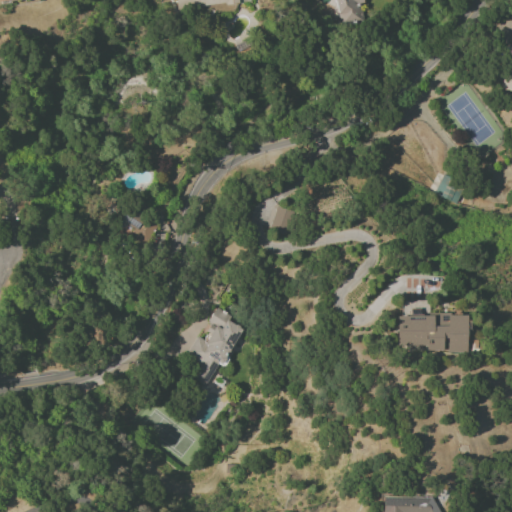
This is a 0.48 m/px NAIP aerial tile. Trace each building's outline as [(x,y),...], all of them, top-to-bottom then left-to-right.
[(334,0),(337,23),(358,20),(356,5),(362,4),(361,0),(334,0)] [(511,42),(500,43),(499,88),(511,87),(511,42)] [(455,202),(459,190),(438,182),(434,195),(455,202)] [(157,222),(124,207),(118,219),(135,227),(130,237),(146,245),(157,222)] [(291,209),(273,208),(271,230),(289,232),(291,209)] [(204,386),(217,363),(222,366),(242,329),(229,321),(231,318),(216,310),(200,338),(196,336),(185,356),(199,364),(191,379),(204,386)] [(396,316),(396,346),(425,346),(426,352),(466,351),(466,332),(470,332),(469,315),(396,316)] [(437,511),(438,497),(382,496),(381,511),(437,511)]
